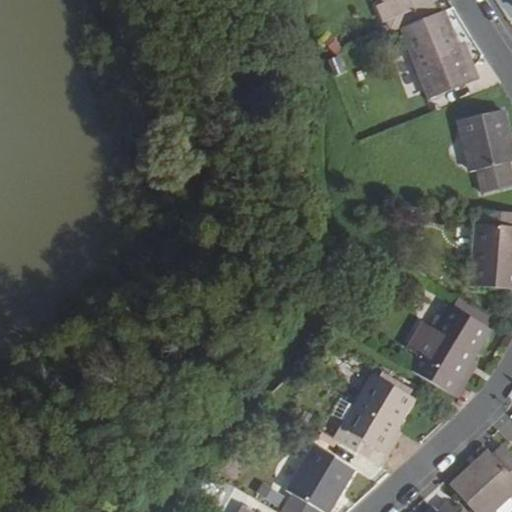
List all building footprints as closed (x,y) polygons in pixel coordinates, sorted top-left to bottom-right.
[(380,6),(385,21),(435,4),(433,0),(385,0),(387,4),(380,6)] [(390,33),(405,28),(439,15),(435,4),(385,21),(390,33)] [(439,15),(405,28),(432,98),(480,80),(466,41),(459,44),(447,11),(439,15)] [(388,124),(413,115),(399,76),(374,85),(388,124)] [(511,160),(511,146),(502,111),(459,123),(473,172),(479,170),(486,194),(511,185),(511,167),(510,161),(511,160)] [(511,212),(481,209),(473,285),(511,288),(511,212)] [(452,306),(491,329),(497,317),(459,294),(452,306)] [(472,361),(491,329),(452,306),(437,331),(424,323),(409,349),(422,356),(413,371),(460,399),(480,365),(472,361)] [(335,359),(324,349),(313,359),(324,370),(335,359)] [(383,367),(379,376),(413,397),(419,388),(383,367)] [(413,397),(379,376),(376,375),(337,440),(384,468),(403,435),(396,431),(416,399),(413,397)] [(491,452),(454,486),(479,511),(499,511),(511,500),(511,450),(506,444),(495,454),(491,452)] [(330,511),(355,469),(316,446),(290,490),(296,494),(285,511),(323,511),(325,510),(327,511),(330,511)] [(241,511),(247,504),(232,497),(222,511),(241,511)] [(437,510),(434,511),(460,511),(451,502),(440,511),(437,510)]
